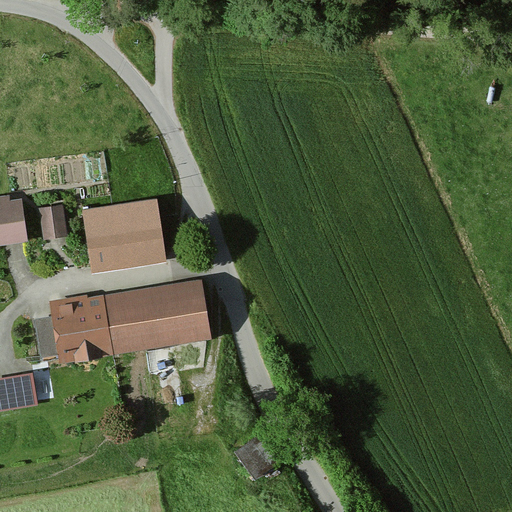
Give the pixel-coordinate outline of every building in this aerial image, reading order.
[(18,196),(0,198),(0,243),(26,239),(18,196)] [(63,200),(39,204),(43,233),(67,229),(63,200)] [(156,201),(82,213),(92,272),(166,259),(156,201)] [(209,335),(201,280),(57,300),(65,356),(209,335)] [(55,348),(48,311),(33,313),(40,351),(55,348)] [(0,411),(36,407),(32,377),(0,380),(0,411)] [(259,432),(235,449),(254,476),(278,459),(259,432)]
